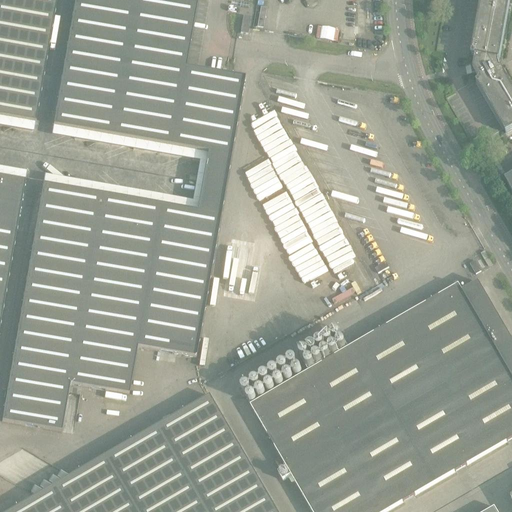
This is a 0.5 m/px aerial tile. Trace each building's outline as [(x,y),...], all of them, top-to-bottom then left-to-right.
[(57,0),(0,0),(0,117),(35,124),(57,0)] [(75,0),(62,79),(53,127),(207,154),(231,158),(245,81),(245,79),(230,76),(186,68),(197,0),(75,0)] [(480,0),(471,56),(475,57),(473,70),(480,81),(476,83),(503,129),(506,134),(511,130),(511,87),(501,69),(500,69),(498,61),(500,61),(510,0),(480,0)] [(241,33),(240,34),(248,35),(249,29),(251,18),(243,17),(241,33)] [(231,158),(207,154),(197,212),(221,216),(231,158)] [(0,327),(25,182),(0,177),(0,327)] [(43,185),(35,234),(2,422),(62,433),(70,386),(129,396),(137,349),(196,359),(221,216),(197,212),(43,185)] [(305,375),(251,406),(287,468),(278,473),(283,481),(291,476),(305,500),(312,511),(388,511),(404,503),(418,495),(456,473),(470,465),(508,443),(511,440),(511,340),(511,338),(479,283),(463,292),(459,286),(424,306),(386,328),(376,334),(372,336),(349,349),(309,373),(305,375)] [(201,401),(9,511),(274,511),(208,396),(206,398),(205,396),(200,399),(201,401)]
